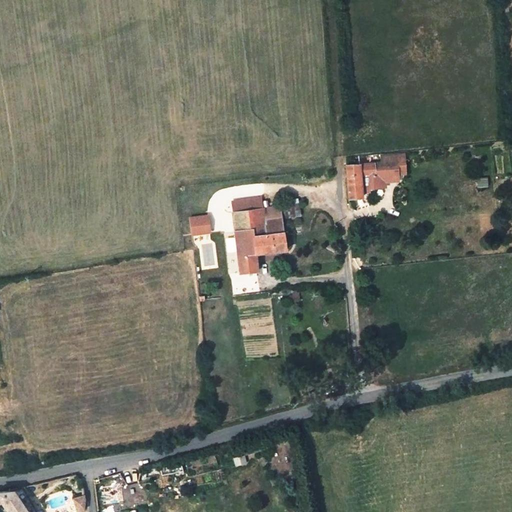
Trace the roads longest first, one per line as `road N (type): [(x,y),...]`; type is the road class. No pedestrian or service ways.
road 1 (unclassified): [(511,372),(85,465)]
road 2 (unknown): [(345,220),(364,401)]
